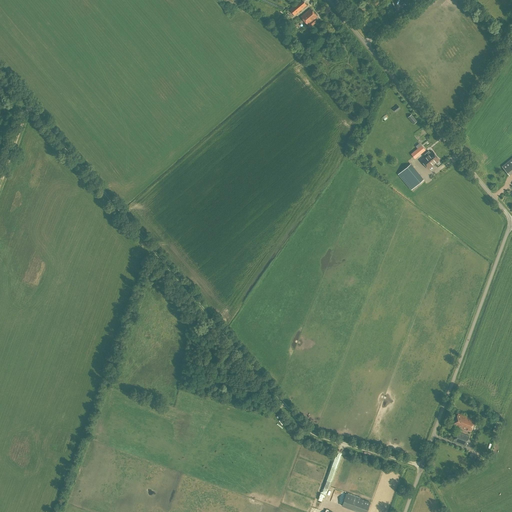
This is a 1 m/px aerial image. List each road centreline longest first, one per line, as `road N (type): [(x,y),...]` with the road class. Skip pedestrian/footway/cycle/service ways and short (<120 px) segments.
road 1 (track): [(421,466),(313,435),(29,99)]
road 2 (unclassified): [(405,511),(511,222)]
road 3 (unclassified): [(511,222),(329,0)]
